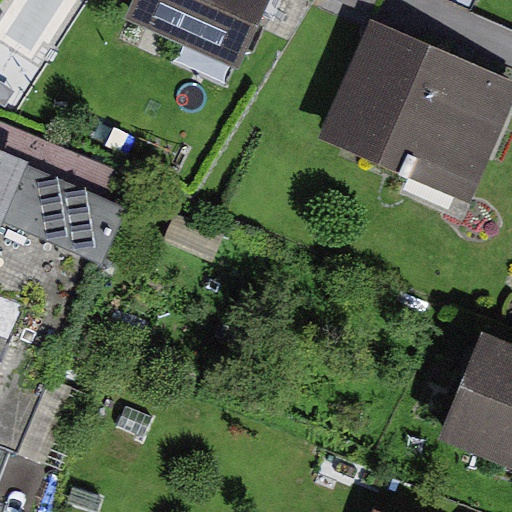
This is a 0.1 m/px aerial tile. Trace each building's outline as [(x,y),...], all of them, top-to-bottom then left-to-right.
[(9,0),(0,20),(0,95),(20,105),(69,0),(9,0)] [(145,0),(138,17),(251,66),(279,0),(145,0)] [(392,0),(358,0),(387,13),(392,0)] [(337,134),(482,199),(511,132),(511,78),(388,23),(337,134)] [(0,441),(26,453),(144,177),(0,116),(0,441)] [(511,350),(484,339),(446,433),(511,459),(511,350)]
